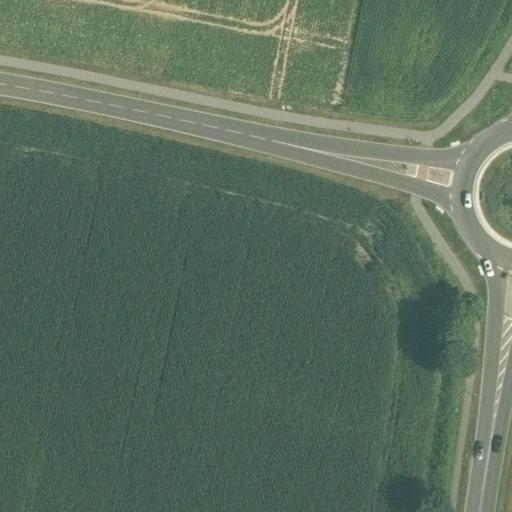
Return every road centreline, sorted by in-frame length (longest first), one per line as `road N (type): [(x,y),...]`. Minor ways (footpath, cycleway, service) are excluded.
road 1 (unclassified): [(466,182),(0,87)]
road 2 (secondary): [(480,511),(511,302)]
